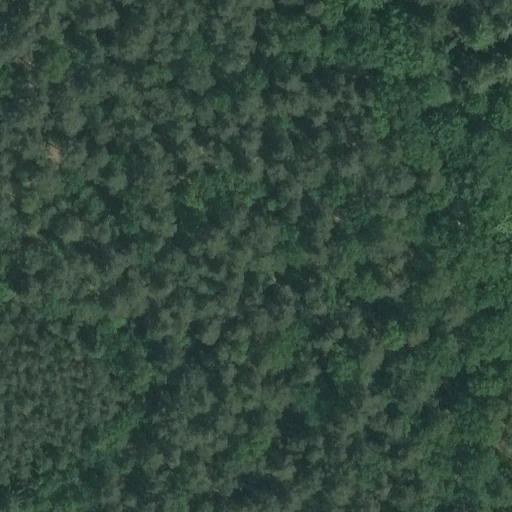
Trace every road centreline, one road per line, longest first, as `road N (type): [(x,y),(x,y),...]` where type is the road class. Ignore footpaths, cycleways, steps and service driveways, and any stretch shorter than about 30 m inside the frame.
road 1 (track): [(50,511),(441,124)]
road 2 (track): [(441,124),(511,245)]
